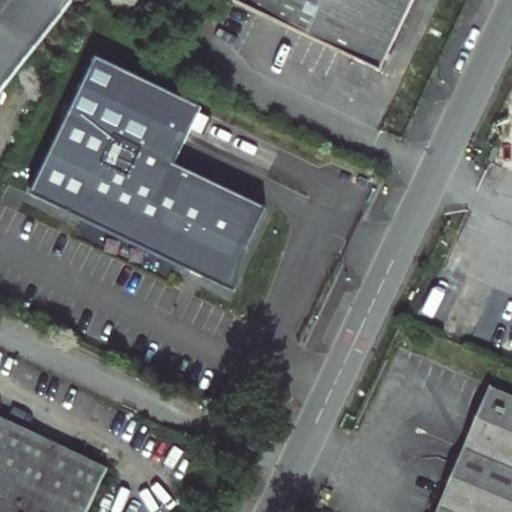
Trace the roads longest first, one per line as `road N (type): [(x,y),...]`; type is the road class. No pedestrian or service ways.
road 1 (unclassified): [(511,11),(274,511)]
road 2 (unknown): [(295,467),(0,299)]
